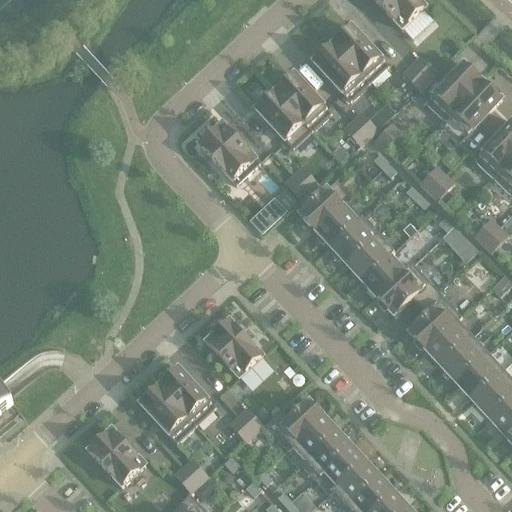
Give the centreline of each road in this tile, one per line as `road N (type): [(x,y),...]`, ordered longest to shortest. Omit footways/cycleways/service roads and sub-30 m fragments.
road 1 (residential): [(487,511),(429,428),(393,409),(248,253)]
road 2 (residential): [(248,253),(155,159),(152,136),(295,0)]
road 3 (residential): [(14,464),(248,253)]
